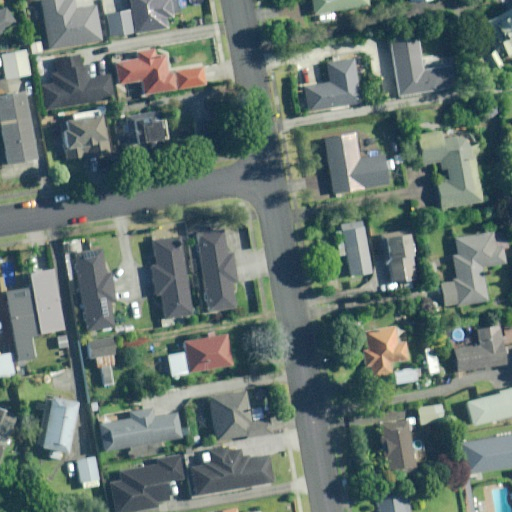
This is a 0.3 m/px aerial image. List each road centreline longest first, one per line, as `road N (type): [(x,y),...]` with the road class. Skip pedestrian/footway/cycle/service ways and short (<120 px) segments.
road 1 (residential): [(326,511),(265,172)]
road 2 (residential): [(0,220),(265,172)]
road 3 (residential): [(265,172),(237,0)]
